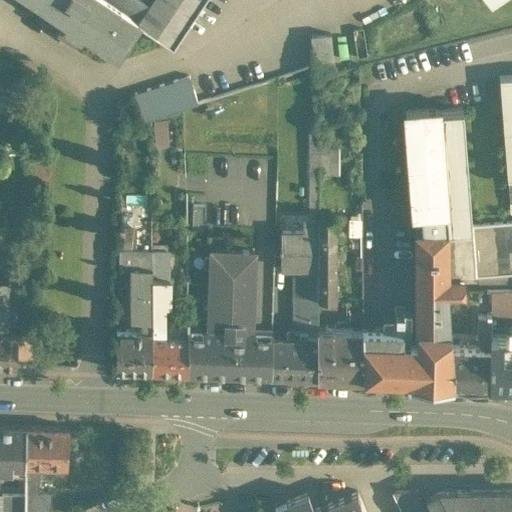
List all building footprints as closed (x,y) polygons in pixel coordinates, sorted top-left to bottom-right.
[(108,0),(36,0),(117,53),(138,21),(139,20),(108,0)] [(108,0),(139,20),(152,0),(108,0)] [(152,0),(139,20),(138,21),(174,45),(204,0),(152,0)] [(501,0),(480,0),(488,10),(501,0)] [(330,32),(311,37),(313,64),(315,76),(334,71),(330,32)] [(511,74),(500,75),(508,176),(511,176),(511,74)] [(188,75),(133,93),(142,119),(197,101),(188,75)] [(462,106),(438,108),(438,107),(406,109),(413,209),(422,209),(423,228),(448,228),(471,226),(471,222),(462,106)] [(164,117),(150,119),(154,142),(168,139),(164,117)] [(205,203),(193,202),(192,226),(204,227),(205,203)] [(335,216),(318,216),(318,230),(318,265),(317,297),(318,297),(335,297),(335,216)] [(511,218),(471,222),(471,226),(475,274),(511,270),(511,218)] [(131,223),(118,223),(118,243),(118,247),(130,248),(131,223)] [(471,226),(448,228),(448,273),(464,273),(464,274),(475,274),(471,226)] [(423,228),(415,228),(415,327),(417,327),(417,338),(402,338),(402,326),(362,325),(362,327),(363,373),(411,375),(410,378),(453,380),(451,342),(448,288),(464,287),(464,274),(464,273),(448,273),(448,228),(423,228)] [(318,230),(282,230),(281,265),(300,265),(318,265),(318,230)] [(0,247),(0,363),(16,364),(17,354),(17,329),(6,328),(8,247),(5,247),(0,247)] [(130,265),(151,266),(151,249),(130,248),(118,247),(117,265),(130,266),(130,265)] [(255,248),(211,247),(208,327),(187,326),(187,333),(188,333),(188,370),(271,373),(272,335),(272,329),(252,328),(255,248)] [(151,266),(151,276),(163,276),(163,249),(151,249),(151,266)] [(142,328),(116,327),(115,355),(115,367),(114,367),(114,368),(126,368),(151,369),(152,332),(152,329),(152,301),(151,276),(151,266),(130,265),(130,266),(131,317),(142,318),(142,328)] [(318,265),(300,265),(299,336),(317,336),(317,326),(318,326),(318,297),(317,297),(318,265)] [(163,276),(151,276),(152,301),(162,301),(163,276)] [(162,301),(152,301),(152,329),(152,332),(162,332),(162,301)] [(403,306),(395,306),(395,314),(403,314),(403,306)] [(486,312),(477,312),(477,333),(475,333),(475,338),(481,338),(481,343),(489,344),(490,333),(491,312),(490,312),(490,310),(486,310),(486,312)] [(318,326),(317,326),(317,336),(317,374),(363,376),(363,373),(362,327),(318,326)] [(162,332),(152,332),(151,369),(188,370),(188,333),(187,333),(162,332)] [(511,333),(490,333),(489,344),(489,381),(511,381),(511,333)] [(299,336),(272,335),(271,373),(317,374),(317,336),(299,336)] [(481,343),(451,342),(453,380),(489,381),(489,344),(481,343)] [(11,423),(0,422),(0,466),(25,467),(25,463),(27,423),(25,423),(24,423),(13,423),(13,422),(11,422),(11,423)] [(69,425),(27,423),(25,463),(25,467),(25,490),(32,490),(39,490),(39,463),(67,464),(68,442),(75,442),(75,426),(69,426),(69,425)] [(138,461),(128,461),(128,481),(137,481),(138,461)] [(424,511),(413,488),(392,488),(403,511),(424,511)] [(466,511),(455,488),(441,488),(436,490),(426,495),(434,511),(466,511)] [(511,511),(511,488),(470,489),(470,488),(469,488),(469,489),(456,489),(456,488),(455,488),(466,511),(511,511)] [(314,506),(315,511),(366,511),(357,489),(314,506)] [(32,490),(25,490),(25,493),(25,511),(51,511),(51,490),(39,490),(32,490)] [(307,490),(273,504),(276,511),(315,511),(314,506),(307,490)] [(25,511),(25,493),(2,493),(1,511),(25,511)]
